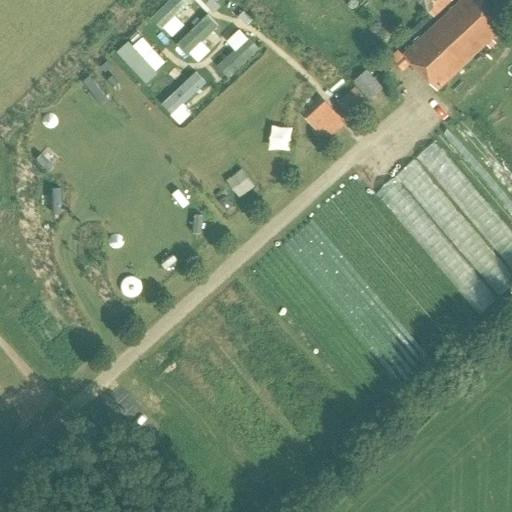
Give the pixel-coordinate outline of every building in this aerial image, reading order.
[(214,0),(201,0),(214,13),(221,7),(214,0)] [(489,48),(495,43),(492,39),(507,25),(484,0),(461,0),(402,54),(398,50),(391,57),(403,71),(411,63),(436,91),(486,45),(489,48)] [(450,0),(421,0),(435,15),(450,0)] [(235,1),(226,10),(234,17),(243,8),(235,1)] [(244,11),(238,17),(247,25),(252,19),(244,11)] [(294,79),(279,80),(273,95),(282,107),(297,106),(303,92),(294,79)] [(346,122),(325,101),(306,119),(326,141),(346,122)] [(169,256),(161,263),(170,272),(171,273),(183,262),(182,261),(172,251),(168,255),(169,256)]
